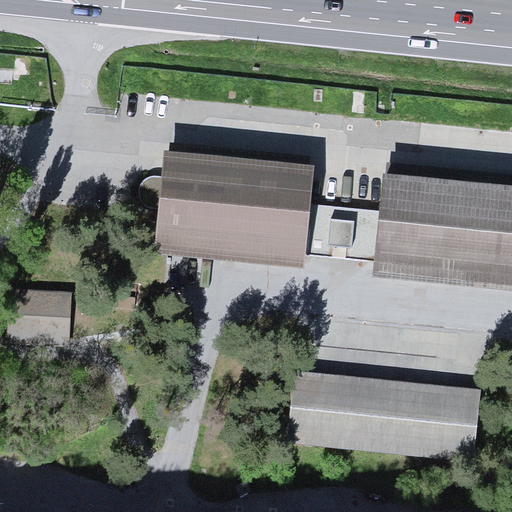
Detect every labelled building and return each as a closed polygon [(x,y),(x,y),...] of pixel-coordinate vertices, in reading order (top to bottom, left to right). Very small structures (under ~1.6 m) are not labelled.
[(156,258),(303,271),(304,260),(308,210),(312,172),(166,159),(156,258)] [(373,267),(371,282),(511,295),(511,194),(381,182),(378,216),(373,267)] [(308,210),(304,260),(373,267),(378,216),(308,210)] [(71,348),(73,288),(12,286),(10,346),(71,348)] [(295,376),(287,447),(468,468),(476,397),(295,376)]
